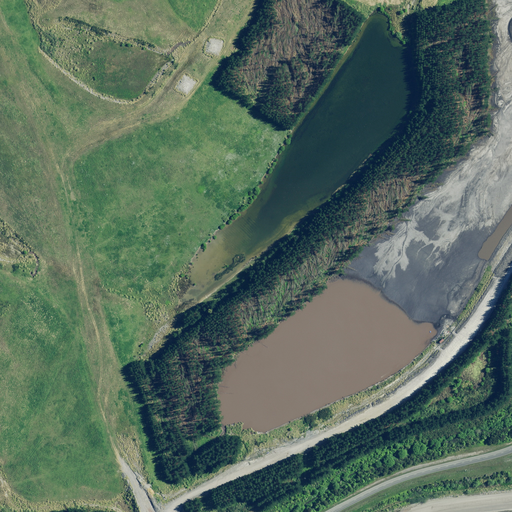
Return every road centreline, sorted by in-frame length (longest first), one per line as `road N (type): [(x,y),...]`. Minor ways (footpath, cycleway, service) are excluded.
road 1 (unclassified): [(170,511),(399,393),(462,339),(511,261)]
road 2 (tertiary): [(330,511),(403,477),(511,448)]
